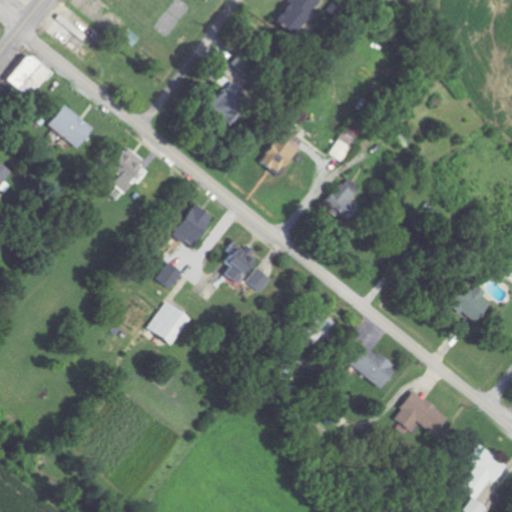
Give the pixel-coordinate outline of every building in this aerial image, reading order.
[(302,16),(285,4),(273,21),(290,33),(302,16)] [(2,78),(26,98),(46,72),(23,53),(2,78)] [(76,148),(91,128),(60,104),(44,125),(76,148)] [(298,137),(281,128),(259,167),(275,176),(298,137)] [(115,152),(103,165),(114,174),(106,184),(114,190),(110,195),(113,197),(142,162),(127,150),(121,157),(115,152)] [(0,184),(11,175),(0,162),(0,184)] [(319,204),(337,217),(355,193),(338,180),(319,204)] [(187,246),(205,215),(186,203),(167,235),(187,246)] [(226,267),(220,273),(232,284),(255,259),(241,247),(237,251),(228,243),(221,250),(225,254),(219,261),(226,267)] [(511,265),(500,257),(491,269),(501,277),(511,265)] [(168,289),(179,271),(165,262),(154,280),(168,289)] [(240,286),(254,297),(268,279),(254,268),(240,286)] [(486,304),(479,299),(484,292),(474,285),(469,291),(452,278),(440,294),(442,297),(440,300),(471,323),(486,304)] [(144,330),(166,346),(185,318),(162,303),(144,330)] [(324,338),(334,324),(313,308),(302,322),(324,338)] [(376,387),(392,368),(362,344),(346,363),(376,387)] [(390,417),(427,442),(445,415),(408,391),(390,417)] [(318,412),(332,423),(346,405),(332,394),(318,412)] [(504,464),(474,444),(463,462),(471,467),(457,489),(470,497),(461,511),(460,511),(480,511),(484,507),(473,500),(486,480),(491,484),(504,464)]
